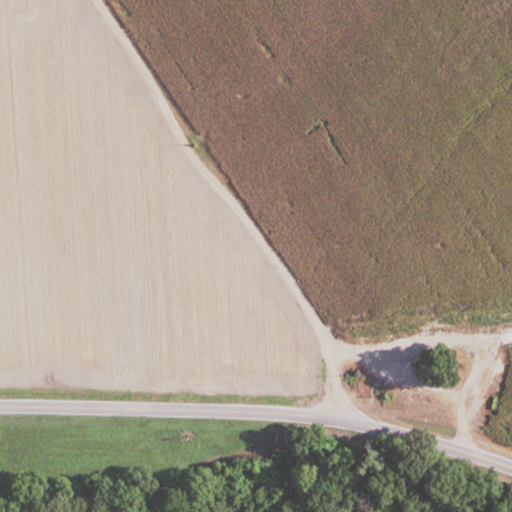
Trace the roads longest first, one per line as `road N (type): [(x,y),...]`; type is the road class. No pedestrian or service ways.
road 1 (secondary): [(0,403),(337,418),(511,468)]
road 2 (residential): [(330,357),(89,0)]
